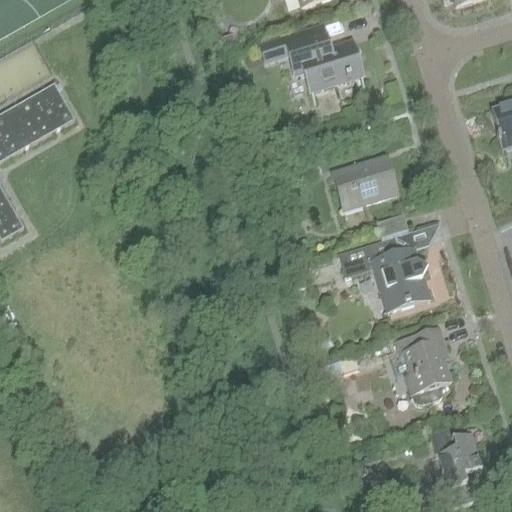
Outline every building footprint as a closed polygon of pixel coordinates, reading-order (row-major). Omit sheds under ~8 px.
[(296,0),(300,12),(335,1),(335,0),(334,0),(333,1),(332,0),(296,0)] [(451,0),(455,10),(489,0),(451,0)] [(323,30),(311,34),(257,51),(263,69),(290,60),(293,67),(301,64),(315,108),(316,107),(312,94),(359,79),(363,92),(364,92),(350,47),(330,53),(323,30)] [(0,245),(23,232),(0,192),(0,166),(74,124),(53,87),(0,118),(0,245)] [(494,139),(499,153),(511,149),(511,105),(490,113),(498,138),(494,139)] [(342,216),(396,199),(385,160),(330,177),(342,216)] [(375,227),(380,242),(407,234),(402,219),(375,227)] [(390,259),(386,244),(360,251),(361,252),(337,259),(343,280),(372,272),(385,316),(428,304),(422,283),(427,272),(417,268),(413,253),(390,259)] [(447,366),(437,334),(393,348),(398,362),(403,361),(409,381),(403,382),(410,404),(412,408),(416,410),(420,410),(434,406),(437,403),(439,400),(439,396),(438,392),(448,389),(442,367),(447,366)] [(333,348),(322,336),(308,348),(318,361),(333,348)] [(342,373),(337,358),(321,363),(326,378),(342,373)] [(434,459),(442,486),(424,492),(430,511),(449,511),(471,505),(465,488),(471,486),(474,480),(472,476),(480,473),(469,438),(452,444),(450,436),(430,442),(435,459),(434,459)]
